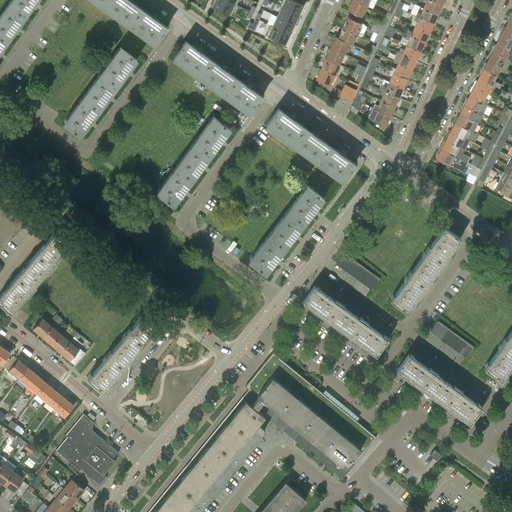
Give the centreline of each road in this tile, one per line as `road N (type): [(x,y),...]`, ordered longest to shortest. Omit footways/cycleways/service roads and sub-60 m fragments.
road 1 (residential): [(281,301),(189,227),(186,213),(285,88)]
road 2 (residential): [(0,91),(90,150),(187,16)]
road 3 (residential): [(408,181),(502,0)]
road 4 (residential): [(471,0),(387,165)]
road 5 (residential): [(107,411),(178,326),(189,324),(233,358)]
road 6 (residential): [(0,280),(57,209),(0,157)]
road 7 (residential): [(226,511),(282,448),(342,496)]
road 8 (residential): [(107,411),(0,325)]
road 9 (residential): [(511,407),(406,334)]
road 10 (residential): [(387,165),(285,88)]
road 11 (residential): [(406,334),(479,231)]
road 12 (residential): [(311,264),(387,165)]
road 13 (residential): [(153,453),(233,358)]
road 14 (residential): [(285,88),(187,16)]
road 15 (residential): [(370,382),(271,313)]
